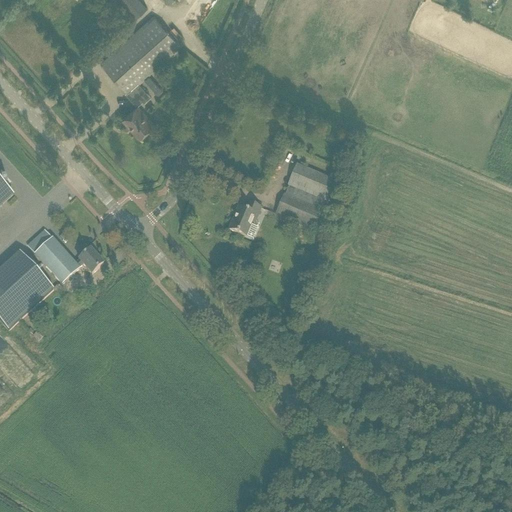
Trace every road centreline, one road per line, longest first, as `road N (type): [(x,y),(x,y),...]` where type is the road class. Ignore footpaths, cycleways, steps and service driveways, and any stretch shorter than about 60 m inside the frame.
road 1 (tertiary): [(391,511),(135,232)]
road 2 (tertiary): [(135,232),(183,179),(260,0)]
road 3 (tertiary): [(135,232),(0,82)]
